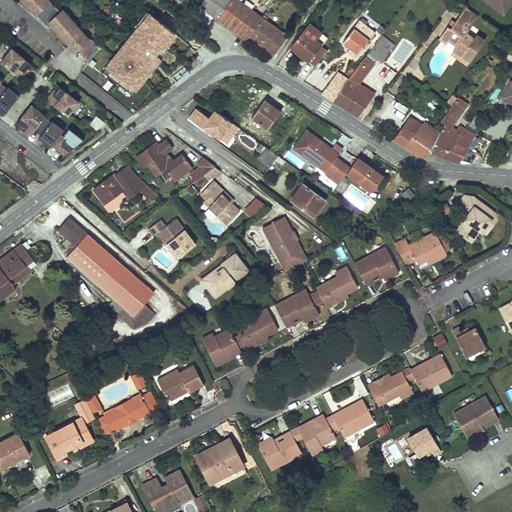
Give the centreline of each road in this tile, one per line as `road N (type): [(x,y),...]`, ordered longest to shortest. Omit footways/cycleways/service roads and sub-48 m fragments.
road 1 (tertiary): [(163,106),(213,68),(243,63),(414,164),(511,177)]
road 2 (residential): [(32,511),(240,403)]
road 3 (residential): [(414,312),(387,302),(248,373),(240,403)]
road 4 (residential): [(240,403),(274,412),(407,339),(414,312)]
road 5 (residential): [(136,127),(0,0)]
road 6 (residential): [(163,106),(276,187)]
